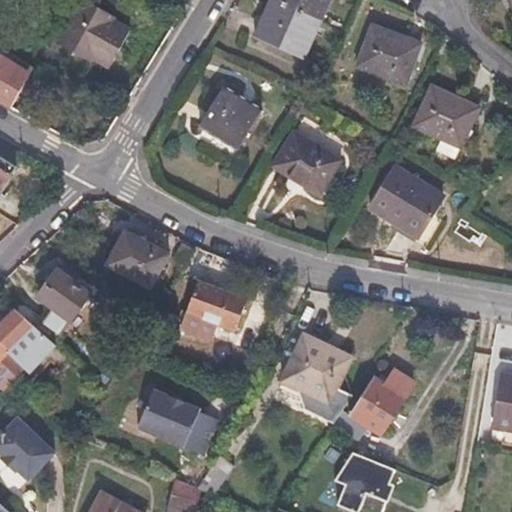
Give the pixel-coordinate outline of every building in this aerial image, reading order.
[(79,51),(91,58),(108,68),(130,31),(111,20),(114,16),(88,0),(82,0),(57,43),(77,55),(79,51)] [(320,21),(270,0),(268,0),(262,15),(267,17),(258,39),(303,59),(320,21)] [(270,0),(320,21),(329,0),(270,0)] [(370,26),(355,66),(405,85),(420,45),(370,26)] [(89,62),(91,58),(79,51),(77,55),(89,62)] [(0,100),(10,106),(30,73),(0,55),(0,100)] [(432,87),(413,128),(439,140),(435,149),(455,158),(479,109),(432,87)] [(221,88),(199,127),(237,150),(260,111),(221,88)] [(271,168),(293,181),(296,175),(320,191),(338,161),(292,133),(271,168)] [(0,193),(24,154),(1,142),(0,143),(0,193)] [(394,168),(369,209),(417,238),(442,196),(394,168)] [(167,255),(123,232),(105,266),(149,289),(167,255)] [(88,295),(65,279),(67,275),(57,268),(34,300),(49,311),(41,322),(59,335),(88,295)] [(245,300),(196,283),(185,314),(234,332),(245,300)] [(27,374),(54,348),(13,311),(0,322),(0,347),(22,370),(27,374)] [(304,411),(333,424),(341,412),(351,396),(335,389),(349,358),(302,337),(281,383),(296,389),(304,411)] [(0,387),(3,390),(22,370),(0,347),(0,387)] [(333,424),(332,426),(356,441),(365,427),(378,436),(411,383),(393,371),(384,386),(372,378),(348,417),(341,412),(333,424)] [(511,432),(511,378),(499,376),(491,430),(511,432)] [(197,414),(198,411),(153,391),(137,428),(203,456),(217,423),(197,414)] [(0,436),(0,468),(12,480),(14,477),(25,487),(51,458),(13,422),(0,436)] [(338,503),(337,506),(351,511),(381,511),(386,503),(388,503),(394,486),(389,484),(395,471),(352,454),(333,482),(344,486),(338,503)] [(199,492),(211,496),(231,466),(218,456),(196,491),(199,492)] [(193,511),(199,492),(196,491),(173,481),(167,508),(181,511),(180,511),(193,511)] [(133,511),(99,494),(89,511),(133,511)] [(0,511),(9,511),(0,503),(0,511)]
